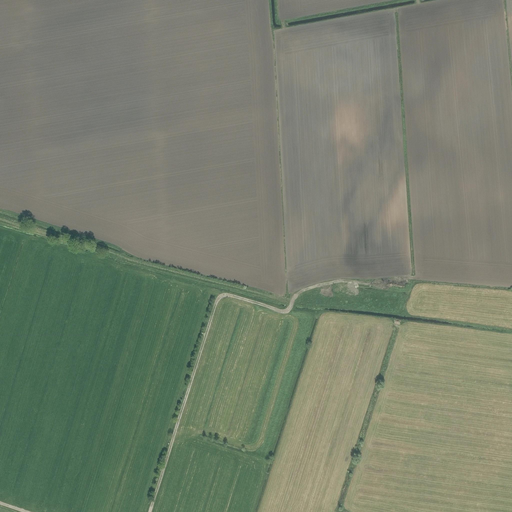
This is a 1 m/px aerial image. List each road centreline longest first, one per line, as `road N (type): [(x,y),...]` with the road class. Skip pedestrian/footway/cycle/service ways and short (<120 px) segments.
road 1 (track): [(291,304),(282,311),(219,297),(149,511)]
road 2 (track): [(403,280),(319,286),(291,304)]
